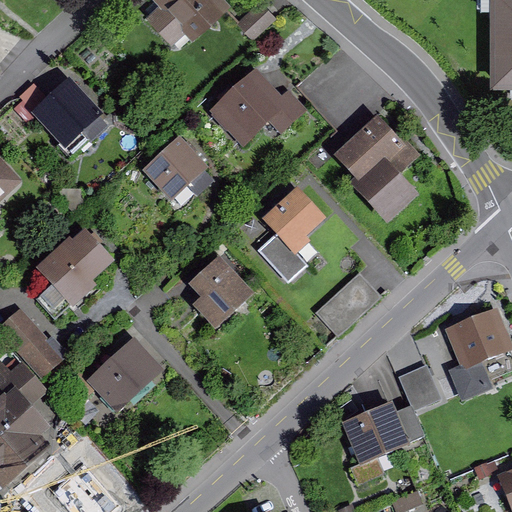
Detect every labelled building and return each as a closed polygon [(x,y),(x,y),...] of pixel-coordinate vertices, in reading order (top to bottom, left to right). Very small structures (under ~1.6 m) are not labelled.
[(226,0),(154,0),(161,7),(146,20),(171,48),(186,35),(191,40),(230,5),(226,0)] [(511,0),(494,0),(495,81),(511,81),(511,0)] [(255,40),(276,19),(259,2),(237,23),(255,40)] [(257,70),(210,115),(244,149),(269,124),(284,140),(311,115),(290,93),(284,98),(257,70)] [(69,81),(33,115),(66,151),(103,117),(69,81)] [(378,120),(336,157),(357,181),(349,188),(388,231),(421,202),(395,173),(412,158),(378,120)] [(179,145),(149,173),(172,197),(186,184),(197,196),(212,182),(201,170),(202,170),(179,145)] [(0,158),(0,211),(27,188),(0,158)] [(266,224),(278,236),(261,251),(284,276),(300,260),(289,248),(321,219),(298,194),(266,224)] [(109,262),(86,236),(72,249),(70,246),(40,273),(53,286),(37,301),(55,321),(69,308),(74,313),(100,290),(90,279),(109,262)] [(201,293),(196,298),(199,301),(202,304),(198,307),(211,321),(225,308),(229,313),(248,296),(219,264),(195,286),(201,293)] [(380,296),(362,276),(331,304),(349,324),(380,296)] [(20,314),(1,330),(42,376),(65,355),(51,340),(47,344),(20,314)] [(511,353),(497,314),(445,334),(461,376),(511,356),(511,353)] [(129,350),(94,382),(105,394),(104,395),(117,409),(153,376),(141,363),(129,350)] [(429,364),(403,375),(418,411),(444,400),(429,364)] [(0,387),(0,403),(4,408),(5,409),(14,401),(22,410),(43,392),(22,368),(0,387)] [(79,375),(70,384),(83,399),(93,390),(79,375)] [(33,422),(22,410),(14,401),(5,409),(4,408),(0,410),(0,472),(13,460),(19,467),(40,448),(24,430),(33,422)] [(392,409),(344,428),(361,470),(409,452),(392,409)] [(511,472),(499,478),(511,507),(511,472)]
